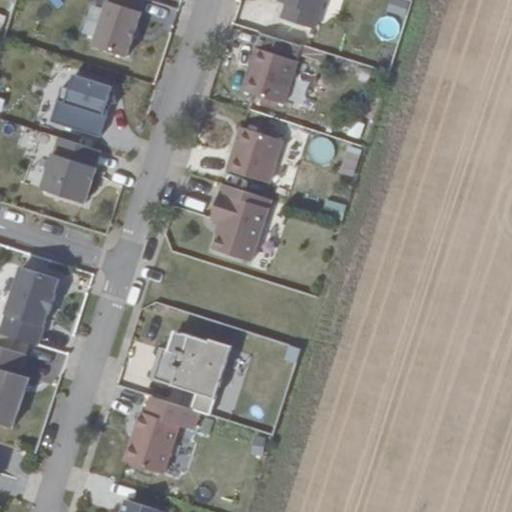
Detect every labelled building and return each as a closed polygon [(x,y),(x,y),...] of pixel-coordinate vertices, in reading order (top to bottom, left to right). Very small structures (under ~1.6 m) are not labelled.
[(129,57),(146,0),(110,0),(97,45),(129,57)] [(318,27),(326,0),(282,0),(282,1),(290,4),(286,18),(318,27)] [(302,62),(259,50),(247,91),(289,105),(302,62)] [(116,88),(77,75),(72,89),(64,88),(53,121),(100,137),(116,88)] [(286,140),(246,129),(237,155),(234,155),(230,168),(244,174),(275,184),(286,140)] [(91,204),(107,152),(61,137),(44,189),(91,204)] [(339,173),(353,177),(360,151),(346,147),(339,173)] [(269,209),(272,199),(226,184),(223,193),(269,209)] [(254,263),(269,209),(223,193),(213,219),(224,223),(216,250),(254,263)] [(321,214),(341,220),(346,206),(326,200),(321,214)] [(2,334),(42,346),(52,312),(54,312),(59,296),(57,295),(61,279),(24,267),(2,334)] [(201,413),(212,416),(232,349),(177,332),(171,351),(167,350),(163,363),(177,368),(172,382),(190,388),(189,392),(199,394),(194,410),(201,413)] [(27,355),(0,346),(0,422),(16,427),(32,378),(22,375),(27,355)] [(201,413),(194,410),(154,397),(149,414),(143,412),(129,461),(167,474),(181,426),(197,430),(201,413)] [(163,511),(129,500),(125,511),(163,511)]
